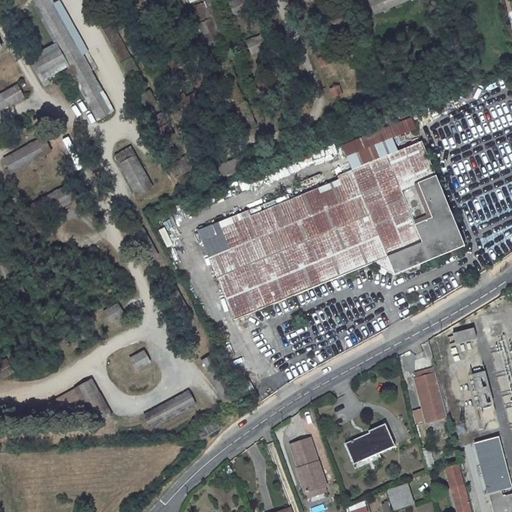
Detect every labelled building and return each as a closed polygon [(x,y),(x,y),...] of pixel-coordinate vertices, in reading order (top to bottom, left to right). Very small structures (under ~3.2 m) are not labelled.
[(112,112),(50,0),(37,0),(32,3),(55,45),(32,57),(44,79),(67,67),(97,120),(112,112)] [(102,15),(94,0),(87,4),(96,19),(102,15)] [(161,0),(138,0),(127,5),(131,15),(163,2),(161,0)] [(211,0),(203,4),(210,21),(219,17),(212,0),(211,0)] [(263,3),(262,0),(236,0),(229,3),(230,6),(226,8),(229,13),(233,12),(234,15),(263,3)] [(368,0),(375,14),(407,0),(368,0)] [(343,10),(320,21),(325,31),(347,21),(343,10)] [(440,25),(439,17),(431,18),(432,27),(440,25)] [(222,49),(210,21),(200,25),(212,53),(222,49)] [(137,71),(112,27),(103,32),(128,76),(137,71)] [(164,28),(156,32),(162,43),(169,40),(164,28)] [(276,30),(246,42),(251,54),(281,42),(276,30)] [(171,56),(160,62),(170,79),(191,69),(186,60),(176,65),(171,56)] [(325,57),(318,60),(321,66),(328,63),(325,57)] [(228,62),(218,66),(226,86),(228,85),(236,106),(235,106),(245,131),(256,126),(245,102),(243,103),(234,83),(236,82),(228,62)] [(416,64),(394,70),(397,80),(419,74),(416,64)] [(191,69),(170,79),(174,88),(196,77),(191,69)] [(295,69),(288,72),(290,79),(298,76),(295,69)] [(203,71),(198,73),(206,89),(211,86),(203,71)] [(265,81),(258,84),(260,91),(267,88),(265,81)] [(16,87),(0,95),(0,110),(22,98),(16,87)] [(338,88),(331,90),(333,97),(340,94),(338,88)] [(188,112),(206,102),(200,91),(186,99),(183,94),(179,96),(188,112)] [(155,103),(149,93),(140,97),(146,108),(155,103)] [(307,100),(300,103),(303,109),(310,106),(307,100)] [(206,102),(188,112),(193,121),(210,111),(206,102)] [(375,108),(368,111),(371,117),(378,115),(375,108)] [(277,111),(270,114),(272,121),(280,118),(277,111)] [(166,123),(161,114),(152,120),(157,128),(166,123)] [(410,118),(342,146),(346,157),(358,153),(363,166),(380,159),(375,146),(415,129),(410,118)] [(345,119),(338,122),(341,130),(348,127),(345,119)] [(173,136),(167,126),(158,130),(164,141),(173,136)] [(215,126),(200,134),(206,145),(221,136),(215,126)] [(315,132),(308,134),(311,142),(318,139),(315,132)] [(42,139),(4,160),(8,169),(5,171),(8,175),(50,153),(42,139)] [(322,181),(197,232),(234,321),(373,264),(393,275),(464,246),(421,142),(380,159),(363,166),(337,177),(338,181),(325,186),(322,181)] [(284,144),(278,147),(280,154),(287,151),(284,144)] [(153,188),(130,148),(114,157),(136,197),(153,188)] [(246,156),(213,169),(218,181),(251,168),(246,156)] [(191,169),(185,158),(176,163),(183,174),(191,169)] [(183,174),(176,178),(186,195),(193,192),(183,174)] [(68,186),(29,207),(34,216),(31,218),(33,223),(76,200),(68,186)] [(164,246),(170,244),(163,227),(158,229),(164,246)] [(142,231),(132,236),(147,262),(157,257),(142,231)] [(2,249),(0,249),(0,279),(16,311),(30,304),(2,249)] [(177,292),(166,298),(180,323),(190,317),(177,292)] [(117,305),(104,312),(110,323),(123,316),(117,305)] [(475,340),(473,329),(453,335),(455,345),(475,340)] [(61,336),(49,343),(55,354),(67,347),(61,336)] [(143,352),(130,359),(136,370),(149,363),(143,352)] [(211,357),(201,363),(224,406),(235,400),(211,357)] [(5,361),(0,363),(0,379),(12,373),(5,361)] [(427,421),(448,416),(436,371),(415,377),(427,421)] [(493,403),(485,372),(472,375),(480,407),(493,403)] [(91,381),(28,416),(34,429),(64,414),(72,427),(89,418),(93,426),(111,416),(101,399),(91,381)] [(254,391),(248,382),(243,385),(248,395),(254,391)] [(188,392),(144,416),(151,429),(195,405),(188,392)] [(213,421),(197,429),(198,432),(201,437),(217,429),(214,423),(213,421)] [(369,434),(345,445),(352,462),(360,458),(361,461),(394,446),(385,425),(368,432),(369,434)] [(487,495),(511,489),(497,437),(474,443),(487,495)] [(326,486),(310,439),(290,446),(298,468),(297,468),(305,493),(326,486)] [(446,466),(446,468),(457,511),(470,511),(457,463),(446,466)] [(413,504),(407,485),(387,490),(392,510),(413,504)] [(307,499),(328,492),(326,486),(305,493),(307,499)] [(511,511),(511,495),(489,501),(491,511),(511,511)] [(347,506),(348,511),(367,511),(363,500),(347,506)] [(379,504),(381,511),(384,511),(389,510),(386,502),(379,504)]
